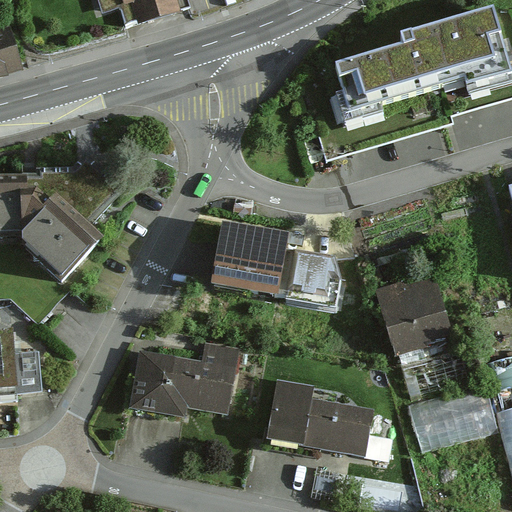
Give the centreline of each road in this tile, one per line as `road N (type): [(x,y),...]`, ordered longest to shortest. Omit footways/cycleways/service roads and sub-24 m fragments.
road 1 (residential): [(208,163),(78,416),(44,464)]
road 2 (residential): [(208,163),(274,195),(330,202),(511,151)]
road 3 (secondary): [(0,104),(211,45)]
road 4 (residential): [(44,464),(247,511)]
road 5 (secondary): [(211,45),(324,0)]
